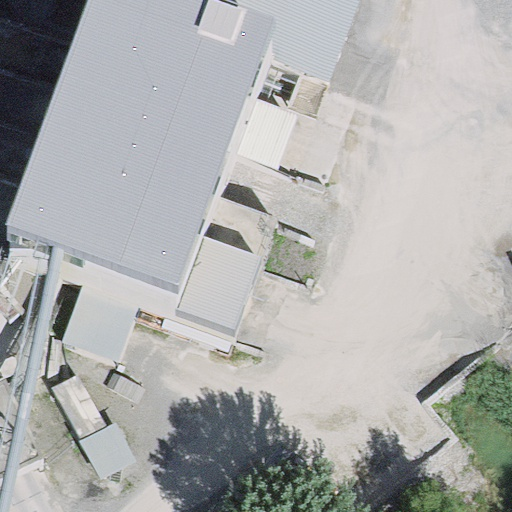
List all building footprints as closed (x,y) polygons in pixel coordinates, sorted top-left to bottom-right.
[(238,0),(107,0),(105,7),(88,55),(71,101),(53,149),(36,195),(10,268),(52,282),(60,285),(83,294),(138,314),(179,329),(207,254),(274,69),(220,49),(238,0)] [(363,0),(238,0),(220,49),(274,69),(330,91),(363,0)] [(264,276),(207,254),(179,329),(239,349),(264,276)] [(138,314),(83,294),(63,347),(118,368),(138,314)] [(12,411),(4,395),(0,396),(0,491),(42,470),(12,411)]
